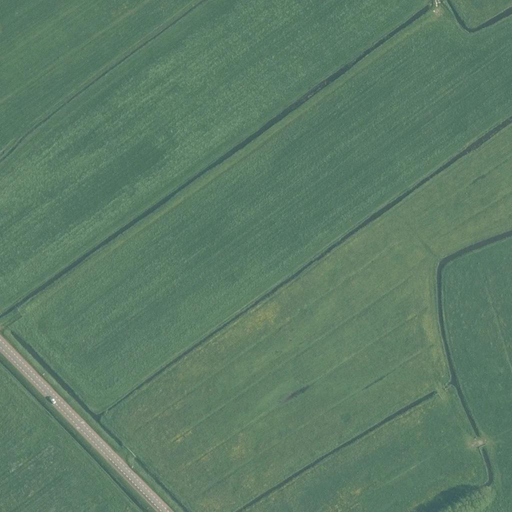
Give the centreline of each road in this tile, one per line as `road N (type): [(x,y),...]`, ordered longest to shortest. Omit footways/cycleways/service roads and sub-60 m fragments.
road 1 (track): [(437,0),(439,11),(0,326)]
road 2 (tertiary): [(165,511),(0,345)]
